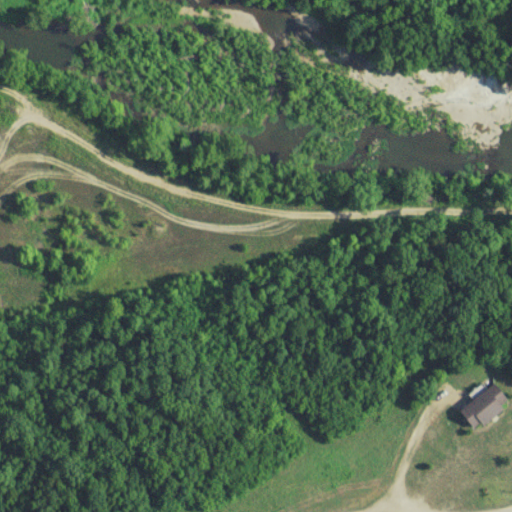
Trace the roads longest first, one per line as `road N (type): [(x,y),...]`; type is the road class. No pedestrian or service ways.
road 1 (residential): [(511,218),(334,218),(140,162),(0,100)]
road 2 (residential): [(511,498),(347,511)]
